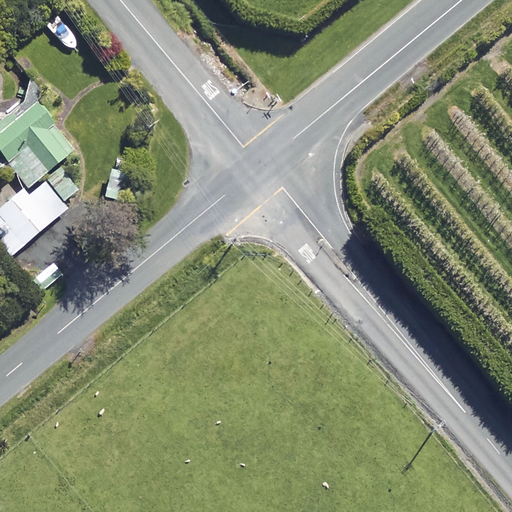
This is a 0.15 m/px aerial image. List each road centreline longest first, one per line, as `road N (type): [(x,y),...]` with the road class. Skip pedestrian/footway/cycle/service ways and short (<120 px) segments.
road 1 (unclassified): [(511,469),(263,164)]
road 2 (unclassified): [(263,164),(0,383)]
road 3 (unclassified): [(462,0),(263,164)]
road 4 (unclassified): [(263,164),(121,0)]
